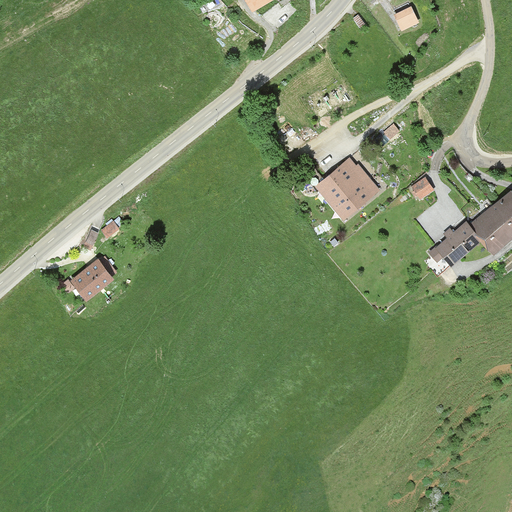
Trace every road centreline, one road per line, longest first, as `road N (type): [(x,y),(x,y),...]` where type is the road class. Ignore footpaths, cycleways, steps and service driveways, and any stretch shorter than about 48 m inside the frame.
road 1 (tertiary): [(0,286),(342,0)]
road 2 (unclassified): [(485,0),(489,67),(466,149),(480,162),(511,162)]
